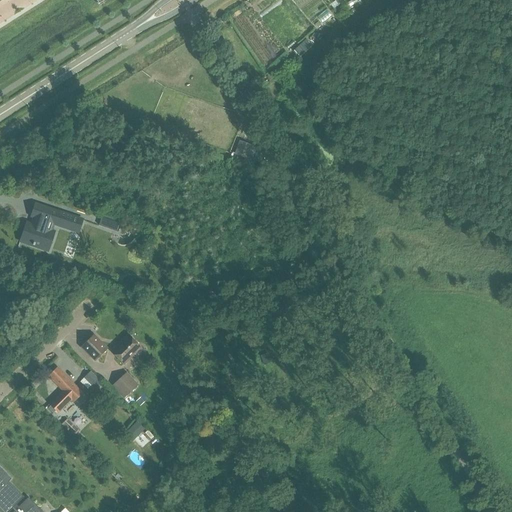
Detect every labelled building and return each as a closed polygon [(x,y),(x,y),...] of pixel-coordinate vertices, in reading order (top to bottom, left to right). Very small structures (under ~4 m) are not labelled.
[(300,57),(313,45),(307,39),(294,51),(300,57)] [(258,146),(239,140),(234,153),(246,157),(246,158),(244,162),(245,163),(253,166),(253,165),(255,160),(255,161),(257,161),(258,160),(261,151),(256,149),(257,148),(258,146)] [(26,223),(20,241),(40,248),(42,240),(51,243),(55,232),(50,231),(52,224),(56,225),(56,224),(77,231),(81,220),(82,221),(82,220),(35,204),(31,216),(34,217),(32,224),(26,223)] [(122,222),(102,215),(98,225),(118,232),(122,222)] [(157,271),(155,277),(163,280),(166,274),(157,271)] [(95,362),(108,349),(94,335),(81,347),(95,362)] [(124,365),(141,348),(129,335),(112,352),(124,365)] [(74,402),(83,393),(58,368),(49,377),(63,391),(50,404),(59,413),(72,400),(74,402)] [(91,385),(98,378),(90,371),(84,377),(91,385)] [(138,385),(127,373),(112,386),(123,398),(138,385)] [(67,418),(61,425),(72,436),(79,430),(67,418)] [(137,422),(131,428),(138,435),(144,429),(137,422)] [(148,428),(139,438),(145,444),(154,435),(148,428)] [(0,510),(1,511),(9,511),(13,509),(15,511),(13,511),(43,511),(29,497),(19,507),(17,505),(24,497),(9,482),(13,478),(0,465),(0,510)]
